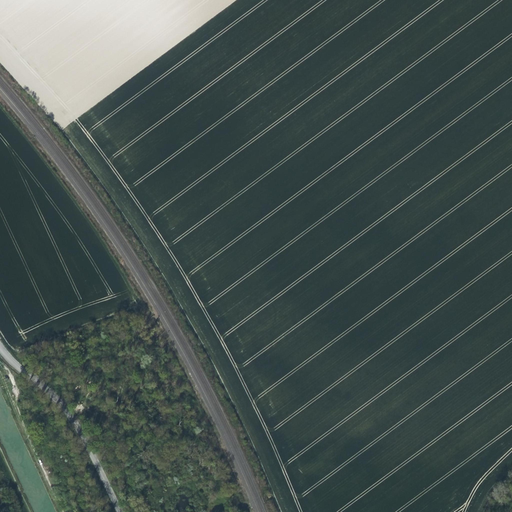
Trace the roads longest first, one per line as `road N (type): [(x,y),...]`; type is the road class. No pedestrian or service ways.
road 1 (track): [(0,57),(89,161),(154,257),(235,400),(283,511)]
road 2 (tertiary): [(119,511),(60,407),(0,347)]
